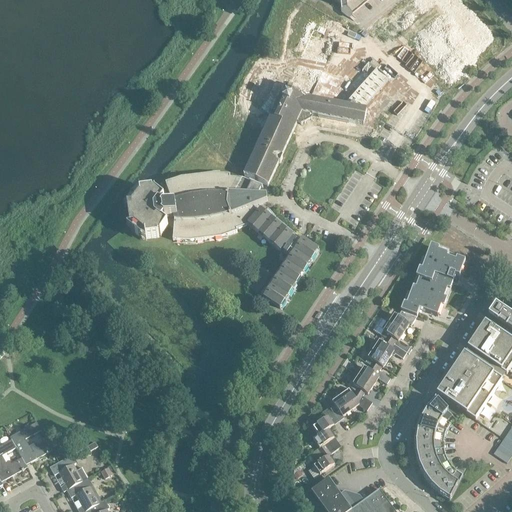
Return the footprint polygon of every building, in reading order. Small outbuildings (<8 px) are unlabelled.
[(450,0),(441,7),(447,15),(459,5),(454,0),(450,0)] [(461,3),(447,16),(468,41),(484,27),(477,20),(476,21),(461,3)] [(429,25),(429,15),(421,15),(421,25),(429,25)] [(407,17),(390,31),(386,26),(376,33),(389,50),(404,38),(406,41),(418,32),(407,17)] [(477,53),(493,44),(487,34),(465,46),(474,62),(480,58),(477,53)] [(371,71),(351,94),(336,81),(327,92),(346,108),(375,74),(371,71)] [(364,117),(373,106),(370,104),(382,90),(374,83),(354,108),(364,117)] [(249,115),(268,128),(272,123),(253,110),(249,115)] [(358,130),(356,117),(353,117),(353,123),(347,124),(348,131),(358,130)] [(256,213),(254,209),(262,206),(267,204),(266,198),(260,197),(258,197),(261,190),(242,181),(243,180),(230,179),(230,176),(213,175),(181,179),(166,185),(172,202),(173,206),(159,208),(165,200),(156,194),(156,192),(155,192),(155,193),(154,193),(153,192),(137,194),(128,205),(131,227),(131,231),(143,240),(159,238),(159,236),(161,236),(161,237),(162,237),(161,235),(168,226),(161,221),(175,219),(175,221),(173,242),(189,243),(222,239),(237,233),(236,231),(248,226),(247,225),(257,214),(256,213)] [(292,237),(259,210),(257,214),(247,225),(248,226),(279,252),(280,252),(281,253),(279,255),(283,258),(286,254),(288,255),(296,243),(291,238),(292,237)] [(280,310),(319,252),(309,245),(303,241),(291,258),(289,262),(264,299),(280,310)] [(401,313),(417,318),(419,311),(440,319),(452,284),(457,286),(465,264),(447,257),(448,255),(431,248),(426,263),(423,262),(410,295),(407,295),(401,313)] [(258,295),(270,276),(262,271),(250,290),(258,295)] [(469,351),(505,376),(506,375),(506,376),(507,375),(511,366),(511,318),(506,315),(496,308),(489,319),(489,320),(486,325),(485,324),(485,325),(469,349),(468,350),(469,351)] [(394,315),(388,324),(403,334),(409,325),(411,327),(417,318),(401,313),(398,318),(394,315)] [(396,342),(398,342),(403,334),(388,324),(386,323),(381,330),(384,331),(383,333),(380,337),(382,338),(394,346),(396,342)] [(407,354),(394,346),(382,338),(379,342),(379,341),(378,343),(376,342),(371,349),(389,360),(392,356),(394,357),(395,355),(403,360),(407,354)] [(389,360),(371,349),(367,356),(369,357),(367,359),(368,360),(366,363),(370,367),(379,372),(381,368),(383,369),(389,360)] [(505,376),(469,351),(465,355),(464,356),(438,395),(437,396),(476,422),(476,421),(502,381),(503,381),(502,380),(505,376)] [(382,374),(379,372),(370,367),(368,371),(364,368),(362,370),(360,369),(356,375),(373,386),(377,380),(387,386),(391,380),(386,377),(387,375),(383,372),(382,374)] [(373,386),(356,375),(351,382),(353,384),(352,385),(353,386),(351,389),(355,393),(362,398),(364,394),(367,395),(373,386)] [(353,397),(349,391),(347,389),(339,394),(341,397),(351,412),(358,407),(366,412),(372,404),(362,398),(355,393),(353,397)] [(323,400),(329,408),(333,405),(332,403),(328,397),(323,400)] [(343,418),(351,412),(341,397),(332,403),(333,405),(329,408),(329,409),(334,415),(338,413),(342,418),(343,418)] [(427,409),(451,426),(451,425),(455,421),(455,420),(435,399),(435,400),(427,409)] [(313,428),(319,437),(330,429),(335,425),(330,418),(334,415),(329,409),(328,410),(322,414),(322,415),(317,419),(320,423),(313,428)] [(421,420),(447,432),(448,431),(451,426),(427,409),(421,419),(421,420)] [(417,431),(445,438),(445,437),(447,432),(421,420),(417,430),(417,431)] [(10,439),(12,441),(16,449),(22,459),(26,466),(46,455),(47,456),(49,455),(49,454),(53,452),(47,442),(36,448),(35,445),(30,448),(26,441),(42,432),(37,424),(10,439)] [(511,428),(497,450),(511,459),(511,457),(511,428)] [(329,429),(319,437),(313,441),(319,449),(317,451),(309,457),(311,459),(313,461),(327,450),(337,443),(334,439),(336,438),(329,429)] [(415,443),(444,444),(445,438),(417,431),(415,442),(415,443)] [(0,447),(0,480),(2,484),(22,472),(23,473),(25,472),(25,471),(28,469),(26,466),(22,459),(11,465),(10,462),(6,464),(2,457),(16,449),(12,441),(0,447)] [(337,443),(327,450),(313,461),(313,462),(315,463),(313,467),(320,476),(336,464),(331,456),(341,448),(337,443)] [(444,444),(415,443),(416,454),(416,455),(445,451),(445,450),(444,444)] [(98,449),(94,444),(88,448),(90,453),(98,449)] [(419,466),(446,457),(445,451),(416,455),(419,466)] [(67,492),(88,480),(82,469),(77,472),(74,467),(76,465),(72,457),(50,469),(55,477),(59,474),(65,485),(61,489),(64,494),(67,492)] [(424,477),(449,463),(446,457),(419,466),(419,467),(424,477)] [(431,487),(453,468),(449,463),(424,477),(424,478),(431,487)] [(439,495),(457,472),(453,468),(431,487),(431,488),(431,487),(439,495)] [(104,481),(112,477),(108,469),(100,474),(104,481)] [(302,476),(299,472),(294,476),(297,480),(302,476)] [(457,472),(439,495),(440,496),(450,502),(449,502),(450,502),(464,476),(463,476),(458,473),(457,472)] [(78,511),(88,511),(102,504),(88,480),(67,492),(71,500),(76,497),(82,507),(78,511)] [(394,511),(379,491),(364,502),(360,498),(362,497),(359,493),(351,499),(346,500),(342,494),(340,496),(329,481),(329,480),(311,493),(325,511),(394,511)] [(107,511),(108,511),(110,510),(107,505),(115,500),(113,498),(102,504),(88,511),(107,511)]
